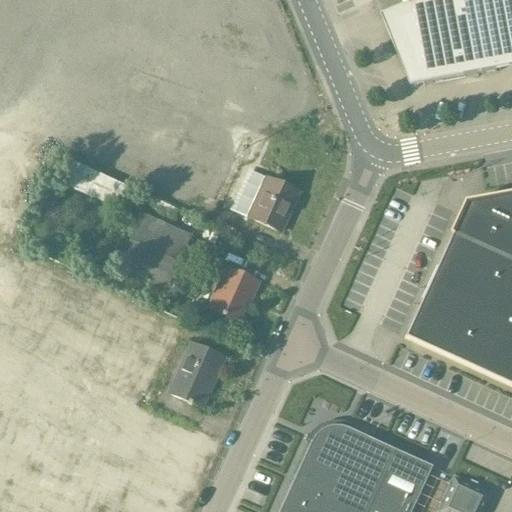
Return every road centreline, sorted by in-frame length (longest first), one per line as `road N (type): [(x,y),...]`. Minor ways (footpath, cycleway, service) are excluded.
road 1 (unknown): [(340,85),(298,99),(230,97),(186,82),(83,14),(62,9),(37,14),(0,55)]
road 2 (unclassified): [(511,444),(293,344)]
road 3 (unclassified): [(293,344),(376,150)]
road 4 (unclassified): [(215,511),(293,344)]
road 5 (unclassified): [(304,0),(359,131),(376,150)]
road 6 (unclassified): [(376,150),(409,152),(511,133)]
